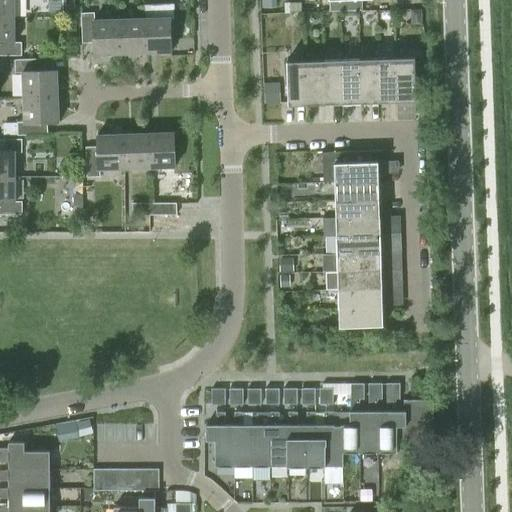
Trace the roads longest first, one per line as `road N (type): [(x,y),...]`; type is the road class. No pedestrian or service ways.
road 1 (secondary): [(467,511),(452,0)]
road 2 (residential): [(414,325),(409,135),(229,140)]
road 3 (residential): [(167,390),(210,365),(234,330),(229,140)]
road 4 (residential): [(0,421),(167,390)]
road 5 (residential): [(221,90),(81,95)]
